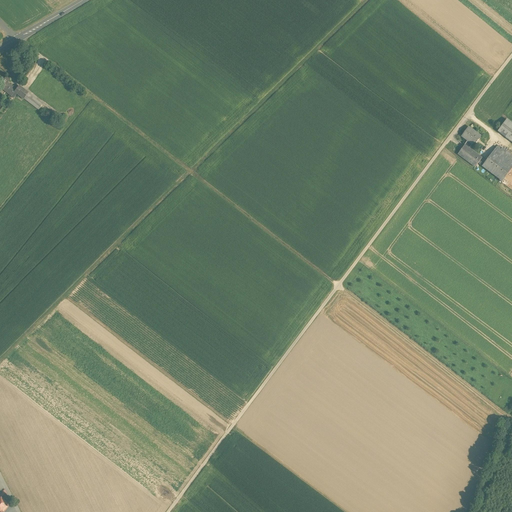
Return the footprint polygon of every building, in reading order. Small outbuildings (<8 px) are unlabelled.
[(6,77),(0,84),(0,88),(1,90),(2,90),(3,88),(3,89),(7,84),(10,80),(9,80),(6,77)] [(7,84),(3,89),(3,88),(2,90),(6,93),(6,92),(10,95),(10,96),(11,96),(11,97),(13,99),(17,94),(14,93),(17,89),(16,89),(13,87),(12,88),(7,84)] [(28,93),(19,86),(16,89),(17,89),(14,93),(17,94),(23,99),(27,94),(28,93)] [(41,105),(27,94),(23,99),(37,110),(41,105)] [(511,123),(507,119),(498,131),(511,142),(511,123)] [(481,136),(469,127),(462,136),(467,140),(464,145),(465,145),(469,148),(472,143),(474,144),(481,136)] [(469,148),(465,145),(459,154),(465,158),(465,159),(475,167),(482,159),(474,153),(469,148)] [(501,150),(497,147),(482,166),(500,179),(499,180),(502,182),(511,168),(511,155),(502,148),(501,150)] [(33,350),(30,355),(50,366),(53,361),(33,350)]
